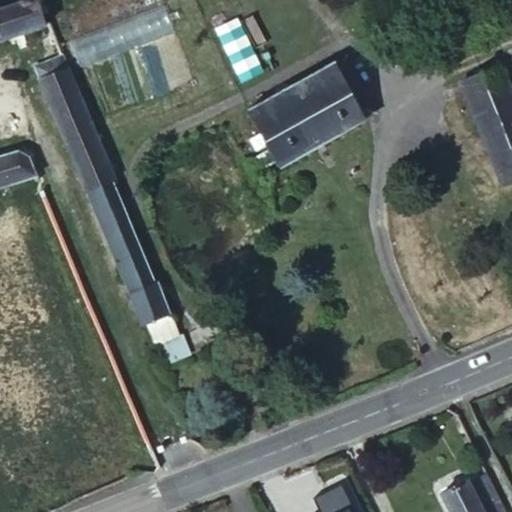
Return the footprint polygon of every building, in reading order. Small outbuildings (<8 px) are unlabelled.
[(0,0),(0,38),(45,24),(36,0),(0,0)] [(228,34),(247,28),(259,22),(251,3),(220,14),(228,34)] [(80,65),(174,32),(166,7),(71,39),(80,65)] [(259,22),(247,28),(251,39),(264,35),(259,22)] [(109,180),(114,178),(62,53),(32,64),(85,190),(109,180)] [(345,56),(333,62),(365,118),(376,112),(345,56)] [(333,62),(247,110),(279,166),(365,118),(333,62)] [(460,81),(474,115),(511,99),(511,97),(500,65),(460,81)] [(511,99),(474,115),(501,183),(511,178),(511,99)] [(0,185),(35,175),(27,154),(16,149),(0,153),(0,185)] [(145,323),(153,343),(177,333),(155,281),(151,282),(109,180),(85,190),(141,324),(145,323)] [(505,511),(485,473),(468,481),(467,479),(440,493),(449,511),(505,511)]
